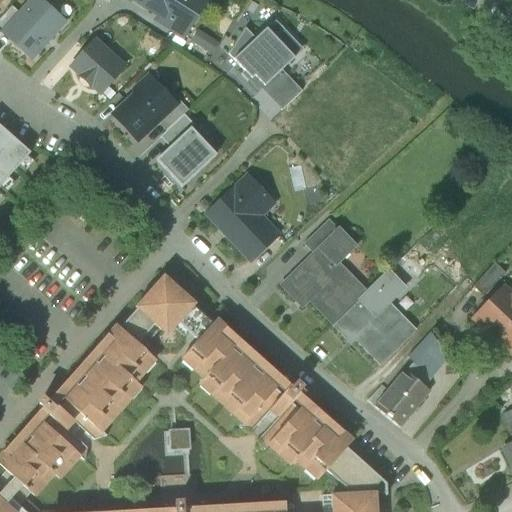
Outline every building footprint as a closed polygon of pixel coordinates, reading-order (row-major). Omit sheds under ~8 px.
[(4,33),(2,35),(29,59),(63,22),(37,0),(33,0),(20,16),(4,33)] [(204,2),(200,0),(134,0),(162,18),(159,23),(181,37),(204,2)] [(0,19),(0,30),(4,33),(20,16),(11,8),(0,19)] [(266,30),(294,59),(303,51),(275,22),(266,30)] [(227,56),(232,61),(254,40),(244,29),(227,56)] [(254,40),(232,61),(243,72),(251,81),(254,78),(263,88),(281,72),(294,59),(266,30),(254,40)] [(197,32),(191,42),(210,54),(216,45),(197,32)] [(94,43),(70,68),(80,77),(79,78),(89,87),(90,86),(100,95),(123,69),(94,43)] [(280,112),(283,109),(263,88),(254,78),(251,81),(243,72),(240,75),(257,93),(260,91),(280,112)] [(281,72),(263,88),(283,109),(301,93),(281,72)] [(112,117),(126,131),(128,129),(138,138),(135,141),(137,143),(157,124),(175,107),(161,93),(156,99),(144,87),(112,117)] [(175,107),(157,124),(165,133),(180,119),(188,112),(179,102),(175,107)] [(167,152),(190,129),(180,119),(165,133),(157,141),(167,152)] [(0,188),(30,155),(0,128),(0,188)] [(126,131),(135,141),(138,138),(128,129),(126,131)] [(155,162),(181,190),(216,157),(190,129),(167,152),(155,162)] [(207,217),(250,262),(277,236),(260,218),(273,206),(247,179),(207,217)] [(328,222),(302,246),(312,256),(337,231),(328,222)] [(312,256),(280,287),(293,301),(300,294),(333,327),(366,294),(338,264),(354,248),(338,231),(337,231),(312,256)] [(494,265),(472,289),(483,298),(504,275),(494,265)] [(366,294),(333,327),(342,336),(346,332),(380,367),(397,350),(407,340),(406,339),(414,331),(388,305),(404,290),(387,273),(366,294)] [(175,290),(163,280),(153,291),(151,290),(134,309),(136,311),(119,330),(137,345),(154,326),(159,331),(174,330),(178,325),(197,342),(213,325),(194,307),(195,306),(176,288),(175,290)] [(502,288),(472,320),(482,330),(487,335),(491,338),(511,315),(511,297),(502,288)] [(511,315),(491,338),(494,341),(494,342),(499,346),(510,356),(511,353),(511,315)] [(351,444),(297,396),(302,390),(295,384),(290,390),(215,323),(213,325),(197,342),(181,360),(203,379),(199,385),(243,424),(238,430),(251,432),(270,411),(278,418),(259,440),(263,452),(268,447),(291,467),(295,461),(317,481),(325,472),(345,449),(351,444)] [(117,328),(50,404),(44,399),(38,405),(44,411),(0,459),(0,467),(5,472),(30,494),(33,497),(53,475),(58,480),(78,458),(84,462),(86,449),(65,431),(72,423),(93,441),(106,437),(101,433),(140,388),(135,383),(154,361),(137,345),(119,330),(117,328)] [(407,340),(397,350),(407,359),(424,341),(414,331),(406,339),(407,340)] [(434,341),(405,373),(412,378),(418,371),(429,380),(447,359),(434,341)] [(404,372),(374,408),(399,429),(429,393),(412,378),(405,373),(404,372)] [(511,413),(503,418),(511,436),(511,413)] [(187,432),(163,433),(164,458),(189,456),(187,432)] [(511,444),(502,449),(511,469),(511,444)] [(321,511),(376,511),(376,497),(386,497),(385,485),(345,449),(325,472),(346,490),(346,495),(321,497),(321,511)] [(0,493),(0,511),(12,511),(6,506),(11,499),(19,506),(30,494),(5,472),(0,477),(0,489),(2,491),(0,493)] [(318,511),(318,498),(291,499),(291,503),(277,504),(277,511),(318,511)]
